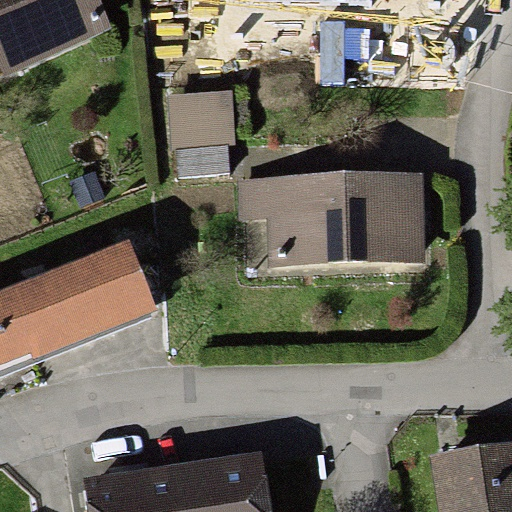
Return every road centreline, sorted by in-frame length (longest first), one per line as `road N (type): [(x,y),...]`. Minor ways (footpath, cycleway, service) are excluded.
road 1 (residential): [(364,392),(176,401),(50,426)]
road 2 (residential): [(511,383),(364,392)]
road 3 (residential): [(382,511),(364,392)]
